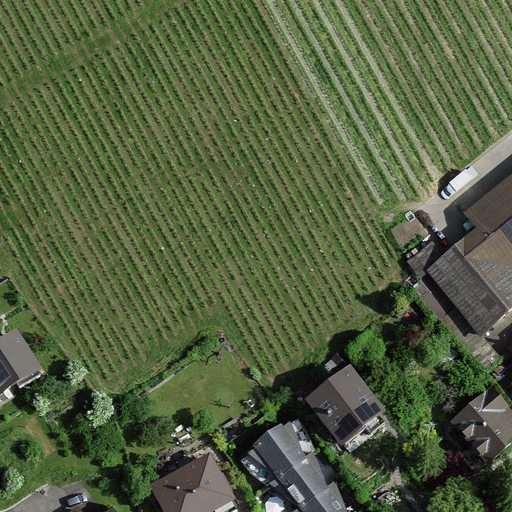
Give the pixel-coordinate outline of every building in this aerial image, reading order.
[(511,172),(462,212),(475,226),(443,255),(418,278),(412,284),(489,375),(511,355),(511,172)] [(432,241),(406,261),(418,278),(443,255),(432,241)] [(0,403),(44,377),(19,336),(0,348),(0,403)] [(386,356),(372,341),(357,355),(371,370),(386,356)] [(306,403),(345,455),(388,423),(349,371),(306,403)] [(466,457),(483,479),(511,455),(511,410),(496,391),(455,425),(475,449),(466,457)] [(284,477),(310,459),(303,439),(295,418),(251,450),(284,477)] [(305,508),(329,492),(325,471),(320,451),(310,459),(284,477),(274,484),(305,508)] [(157,496),(165,511),(229,511),(238,507),(214,463),(157,496)] [(347,511),(345,504),(340,484),(329,492),(305,508),(299,511),(347,511)]
